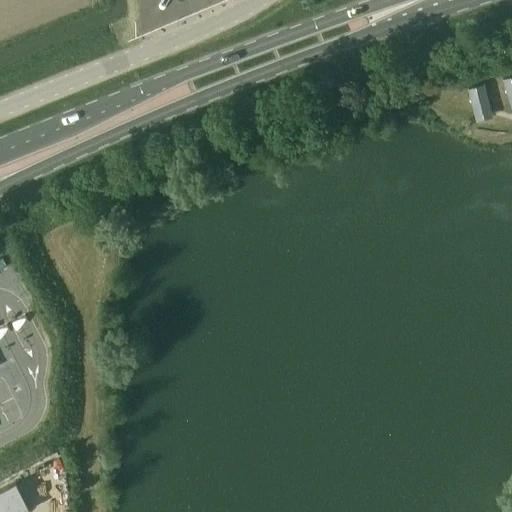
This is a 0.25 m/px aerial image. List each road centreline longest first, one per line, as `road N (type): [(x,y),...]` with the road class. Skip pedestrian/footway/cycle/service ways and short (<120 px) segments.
road 1 (primary): [(0,189),(124,127),(415,4)]
road 2 (primary): [(415,4),(272,40),(0,147)]
road 3 (unclassified): [(0,112),(261,0)]
